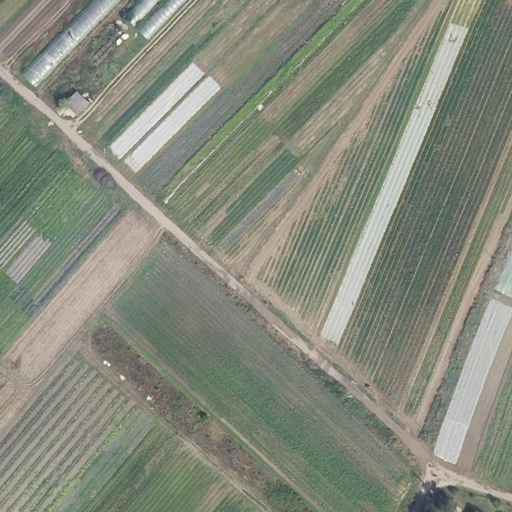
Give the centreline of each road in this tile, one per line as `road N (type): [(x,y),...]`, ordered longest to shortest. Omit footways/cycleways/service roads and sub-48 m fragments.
road 1 (track): [(0,69),(435,469),(511,498)]
road 2 (track): [(74,336),(269,511)]
road 3 (track): [(167,221),(36,382),(22,388),(0,369)]
road 4 (track): [(422,455),(511,230)]
road 5 (track): [(68,131),(194,0)]
road 6 (track): [(32,99),(130,0)]
